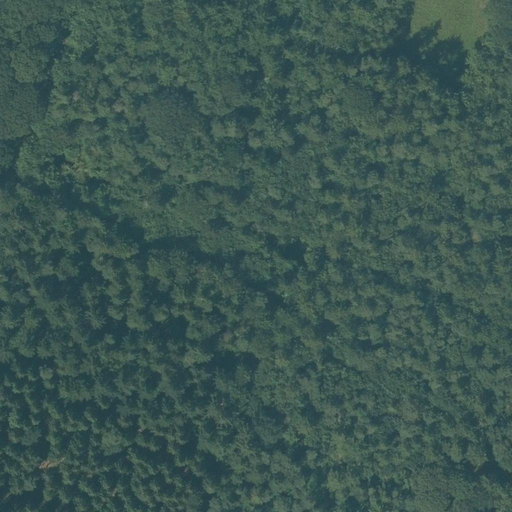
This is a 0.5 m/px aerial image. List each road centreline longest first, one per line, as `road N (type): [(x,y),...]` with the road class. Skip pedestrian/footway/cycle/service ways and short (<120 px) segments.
road 1 (track): [(377,33),(195,511)]
road 2 (track): [(0,204),(80,0)]
